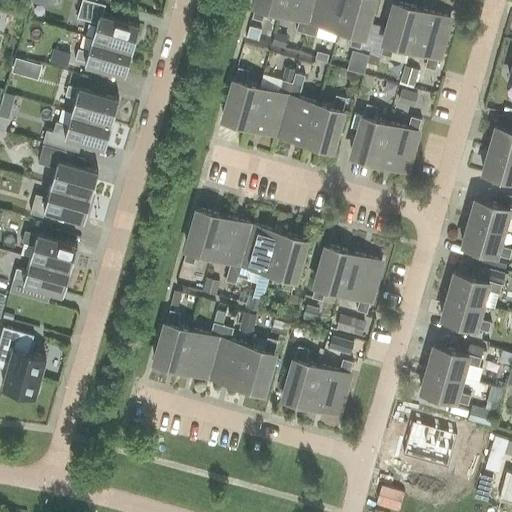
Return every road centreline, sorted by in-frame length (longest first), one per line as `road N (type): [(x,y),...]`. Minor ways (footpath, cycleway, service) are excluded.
road 1 (residential): [(186,0),(48,481)]
road 2 (residential): [(365,459),(435,218)]
road 3 (residential): [(435,218),(497,0)]
road 4 (residential): [(435,218),(217,156)]
road 5 (residential): [(365,459),(150,398)]
